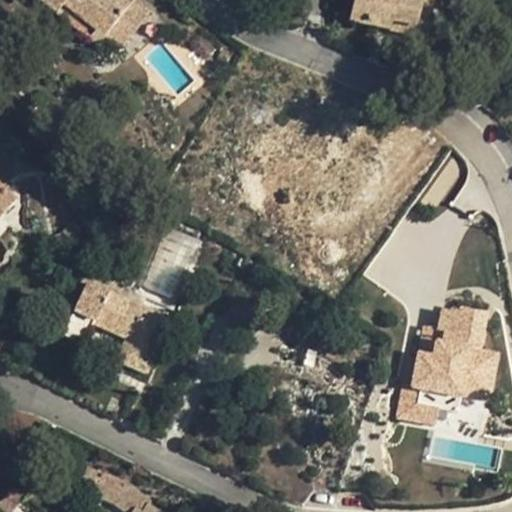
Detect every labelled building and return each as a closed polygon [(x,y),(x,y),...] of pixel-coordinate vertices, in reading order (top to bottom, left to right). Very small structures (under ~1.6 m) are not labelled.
[(64,8),(104,39),(120,52),(149,12),(132,0),(131,0),(128,5),(121,0),(39,0),(39,2),(58,16),(64,8)] [(416,0),(354,0),(348,23),(411,39),(419,9),(414,8),(416,0)] [(431,0),(416,0),(414,8),(419,9),(411,39),(421,41),(431,0)] [(98,48),(104,39),(64,8),(58,16),(98,48)] [(228,52),(225,50),(221,51),(218,60),(221,62),(226,62),(229,60),(230,54),(228,52)] [(147,191),(152,192),(158,189),(161,185),(161,178),(159,173),(154,171),(149,171),(144,171),(141,175),(139,181),(141,186),(143,189),(147,191)] [(6,185),(2,188),(10,196),(13,192),(6,185)] [(16,201),(10,196),(2,188),(0,186),(0,207),(6,213),(16,201)] [(157,348),(162,335),(169,319),(87,282),(63,336),(85,345),(96,320),(131,336),(119,361),(145,373),(157,348)] [(493,391),(499,350),(484,348),(490,313),(440,304),(432,351),(416,349),(410,388),(471,398),(473,388),(493,391)] [(168,337),(162,335),(157,348),(162,350),(168,337)] [(438,426),(442,394),(399,390),(396,421),(438,426)] [(95,485),(101,473),(87,468),(82,479),(95,485)] [(113,503),(125,511),(132,511),(134,510),(138,511),(142,511),(147,505),(149,499),(133,489),(121,482),(110,478),(101,473),(95,485),(92,492),(113,503)] [(17,511),(29,497),(19,488),(3,507),(9,511),(17,511)]
